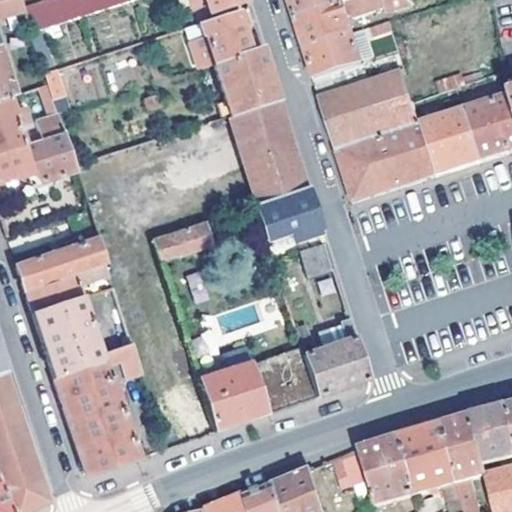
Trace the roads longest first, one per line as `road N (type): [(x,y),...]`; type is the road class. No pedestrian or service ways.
road 1 (residential): [(395,407),(263,0)]
road 2 (tertiary): [(119,511),(395,407)]
road 3 (residential): [(72,511),(0,301)]
road 4 (tertiary): [(395,407),(511,371)]
